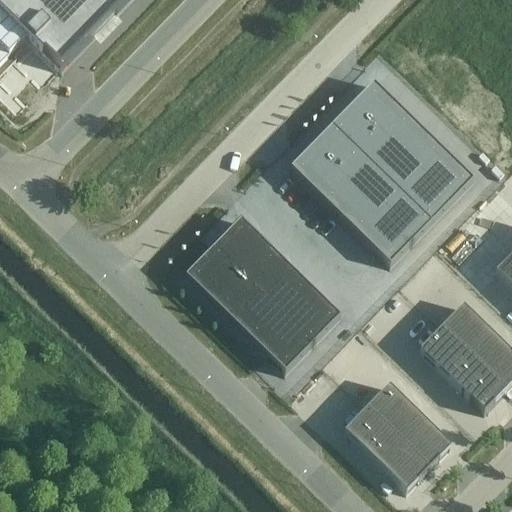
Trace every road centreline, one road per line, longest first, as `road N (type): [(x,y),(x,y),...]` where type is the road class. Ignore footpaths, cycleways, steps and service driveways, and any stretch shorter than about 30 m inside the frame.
road 1 (unclassified): [(382,0),(116,275)]
road 2 (unclassified): [(116,275),(356,511)]
road 3 (unclassified): [(204,0),(22,186)]
road 4 (unclassified): [(22,186),(116,275)]
